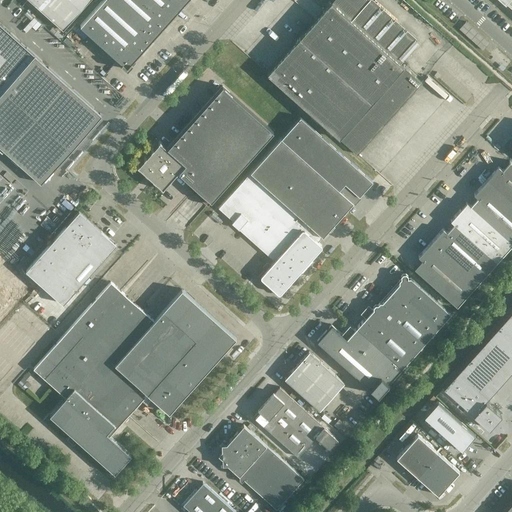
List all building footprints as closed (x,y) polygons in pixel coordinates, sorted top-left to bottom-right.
[(31,0),(64,29),(90,0),(31,0)] [(102,0),(80,25),(115,57),(127,68),(187,0),(102,0)] [(369,0),(332,0),(331,1),(267,73),(357,153),(422,81),(398,60),(415,41),(369,0)] [(483,50),(484,48),(489,42),(466,21),(459,28),(483,50)] [(101,115),(0,24),(0,147),(40,183),(101,115)] [(179,171),(189,180),(185,184),(208,204),(211,200),(212,201),(275,131),(224,86),(168,147),(161,141),(138,166),(164,189),(179,171)] [(276,259),(271,264),(263,272),(262,275),(262,278),(263,280),(277,292),(279,293),(281,292),(283,290),(318,251),(320,248),(320,245),(319,243),(316,241),(322,235),(323,237),(353,202),(339,189),(344,183),(359,195),(372,180),(299,117),(219,208),(234,221),(232,222),(239,228),(240,226),(276,259)] [(499,165),(486,179),(511,202),(511,162),(510,160),(502,169),(499,165)] [(511,202),(486,179),(474,193),(477,197),(470,205),(511,242),(511,202)] [(511,243),(511,242),(470,205),(466,201),(450,219),(454,223),(497,261),(511,243)] [(116,244),(79,210),(26,269),(63,303),(116,244)] [(497,261),(454,223),(447,231),(443,228),(430,242),(477,283),(497,261)] [(477,283),(430,242),(418,255),(422,259),(414,267),(457,305),(477,283)] [(4,258),(0,262),(0,278),(12,265),(4,258)] [(12,265),(0,278),(0,279),(8,286),(20,272),(12,265)] [(20,272),(8,286),(15,293),(28,279),(20,272)] [(451,313),(410,277),(408,277),(408,274),(405,272),(403,272),(401,275),(401,277),(399,279),(399,282),(382,301),(379,301),(378,303),(375,303),(373,305),(373,308),(357,326),(402,367),(451,313)] [(23,300),(35,286),(28,279),(15,293),(23,300)] [(86,311),(34,369),(66,397),(50,416),(115,474),(131,455),(110,436),(147,393),(169,412),(235,337),(199,304),(183,289),(155,321),(144,311),(142,309),(126,295),(122,292),(112,282),(90,306),(86,311)] [(511,309),(443,387),(444,387),(489,427),(501,413),(486,399),(511,370),(511,309)] [(402,367),(357,326),(347,338),(332,325),(318,340),(378,394),(402,367)] [(320,409),(344,382),(309,351),(285,377),(320,409)] [(298,456),(316,436),(329,448),(338,438),(280,386),(253,416),(298,456)] [(437,401),(424,416),(461,449),(475,434),(437,401)] [(277,508),(304,478),(244,424),(221,448),(222,459),(277,508)] [(396,458),(417,476),(438,453),(417,434),(396,458)] [(438,453),(417,476),(437,495),(459,471),(438,453)] [(192,511),(237,511),(203,481),(183,503),(192,511)] [(81,501),(86,504),(91,498),(87,494),(81,501)] [(511,511),(511,501),(502,511),(511,511)]
